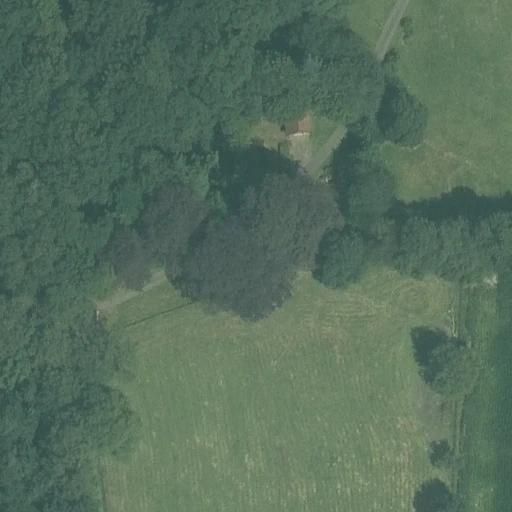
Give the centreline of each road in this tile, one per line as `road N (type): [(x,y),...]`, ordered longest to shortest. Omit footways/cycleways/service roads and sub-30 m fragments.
road 1 (unclassified): [(69,336),(78,205),(74,0)]
road 2 (unclassified): [(69,336),(94,511)]
